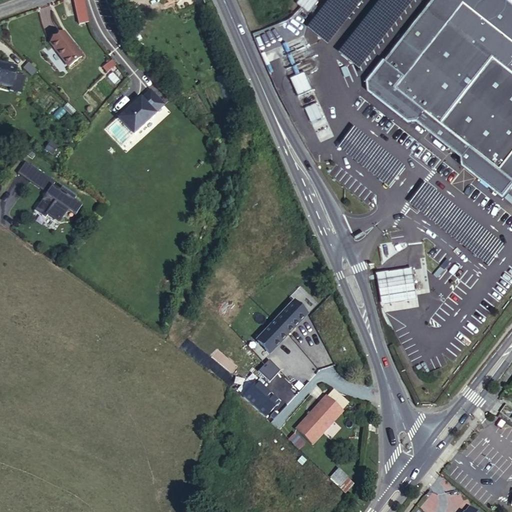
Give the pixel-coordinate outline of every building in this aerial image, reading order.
[(82,0),(73,0),(78,19),(86,17),(82,0)] [(472,151),(511,181),(511,7),(503,0),(439,0),(371,88),(372,96),(410,126),(418,125),(464,161),(472,151)] [(289,27),(275,33),(282,48),(282,47),(285,53),(289,52),(286,46),(289,45),(295,42),(289,27)] [(63,35),(50,45),(69,69),(82,58),(63,35)] [(117,66),(112,60),(102,69),(108,74),(117,66)] [(305,63),(291,69),(304,97),(317,91),(305,63)] [(3,68),(0,67),(0,86),(2,87),(1,89),(11,91),(17,70),(3,67),(3,68)] [(124,110),(116,118),(135,137),(156,115),(156,114),(165,105),(148,88),(139,97),(138,97),(130,105),(131,106),(126,111),(124,110)] [(511,181),(472,151),(464,161),(466,169),(505,199),(511,190),(511,181)] [(30,183),(38,172),(26,163),(17,176),(29,185),(45,196),(46,195),(30,183)] [(38,172),(30,183),(46,195),(45,196),(34,212),(44,220),(47,215),(58,223),(66,211),(75,217),(81,208),(73,202),(76,198),(61,188),(58,193),(51,188),(54,183),(38,172)] [(397,273),(379,276),(381,292),(399,289),(418,287),(415,270),(397,273)] [(293,300),(256,341),(269,354),(307,313),(293,300)] [(263,375),(242,398),(264,418),(285,395),(263,375)] [(326,397),(296,431),(313,446),(343,412),(326,397)] [(511,409),(506,406),(501,413),(511,420),(511,409)] [(301,448),(305,441),(294,434),(289,441),(301,448)] [(349,480),(340,472),(333,480),(342,488),(349,480)] [(349,480),(342,488),(348,494),(355,487),(349,480)]
